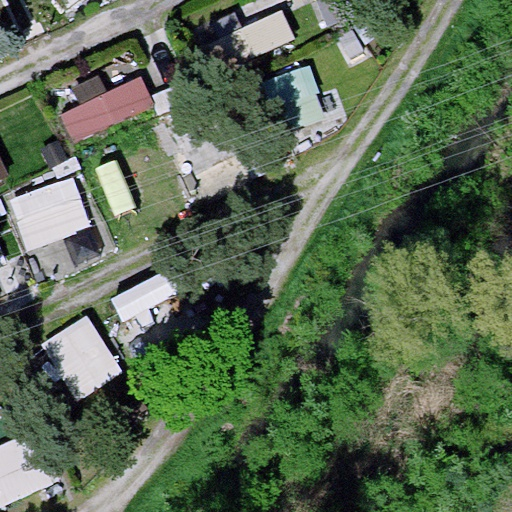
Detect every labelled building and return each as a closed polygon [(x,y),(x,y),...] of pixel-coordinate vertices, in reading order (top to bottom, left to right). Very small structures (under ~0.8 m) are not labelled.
[(148,74),(63,103),(74,136),(159,108),(148,74)] [(0,146),(0,185),(12,181),(0,146)] [(11,194),(30,247),(95,224),(76,171),(11,194)] [(41,339),(72,398),(125,370),(94,311),(41,339)] [(43,427),(0,439),(0,499),(60,482),(43,427)]
